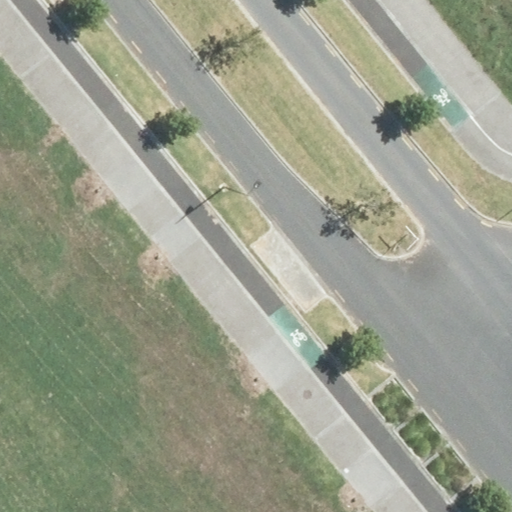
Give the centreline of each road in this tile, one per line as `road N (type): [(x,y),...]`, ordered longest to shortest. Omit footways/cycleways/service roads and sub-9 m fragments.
road 1 (tertiary): [(455,377),(270,184),(122,0)]
road 2 (tertiary): [(275,0),(511,284)]
